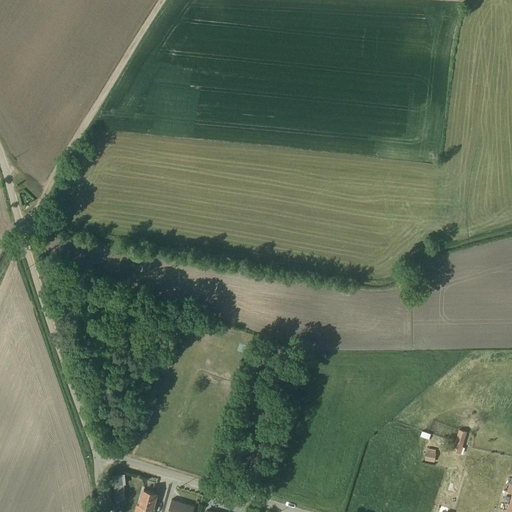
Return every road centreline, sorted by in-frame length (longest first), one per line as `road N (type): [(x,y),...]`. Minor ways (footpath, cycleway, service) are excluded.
road 1 (residential): [(0,155),(95,453)]
road 2 (track): [(164,0),(18,224)]
road 3 (residential): [(95,453),(285,511)]
